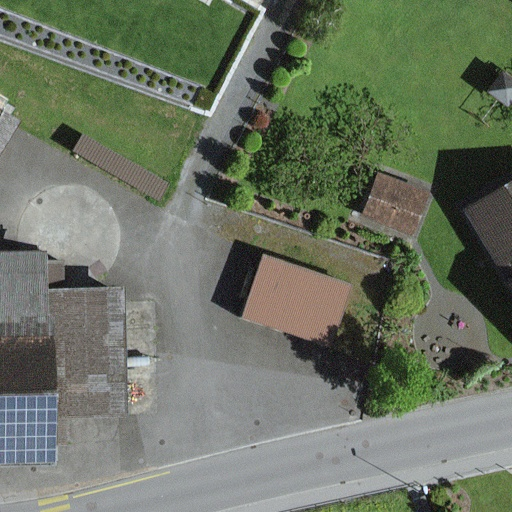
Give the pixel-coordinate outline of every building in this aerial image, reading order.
[(0,154),(20,122),(0,109),(0,154)] [(413,237),(430,192),(379,174),(362,218),(413,237)] [(511,181),(464,211),(511,289),(511,181)] [(48,253),(0,253),(0,467),(61,466),(60,417),(128,416),(126,290),(66,291),(66,263),(48,263),(48,253)] [(331,349),(352,285),(264,256),(243,320),(331,349)]
